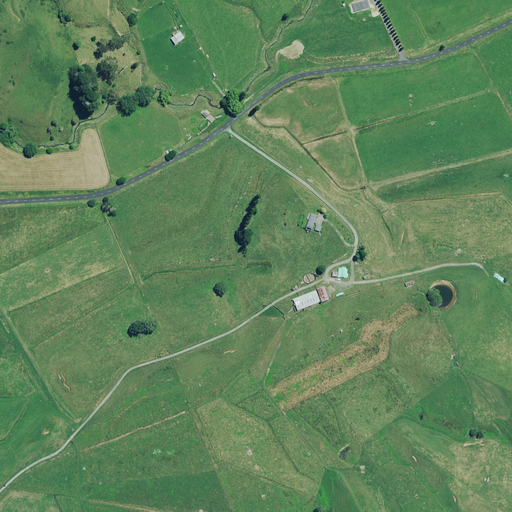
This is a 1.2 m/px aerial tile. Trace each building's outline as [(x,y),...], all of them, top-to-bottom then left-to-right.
[(176,45),(186,38),(181,31),(171,38),(176,45)] [(206,110),(202,115),(206,118),(210,114),(206,110)] [(317,216),(311,213),(306,227),(312,229),(317,216)] [(329,299),(324,287),(317,290),(322,302),(329,299)] [(320,302),(316,291),(293,299),(297,311),(320,302)]
